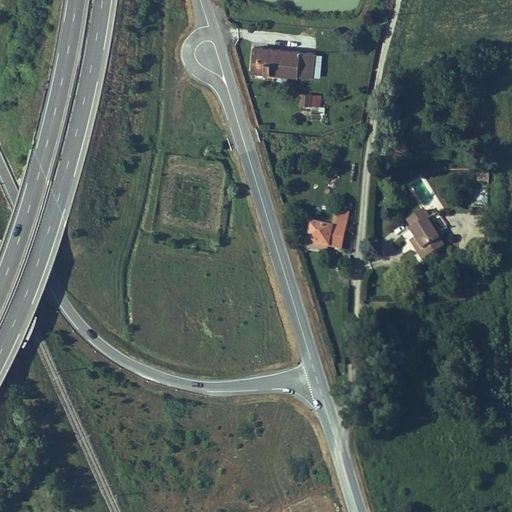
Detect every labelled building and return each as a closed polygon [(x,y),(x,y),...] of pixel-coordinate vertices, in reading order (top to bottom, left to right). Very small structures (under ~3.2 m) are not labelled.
[(307,62),(256,57),(254,81),(304,88),(307,62)] [(320,64),(307,62),(304,88),(318,90),(320,64)] [(304,101),(303,112),(315,113),(316,103),(304,101)] [(419,239),(427,253),(446,242),(429,216),(433,213),(427,203),(411,213),(416,221),(412,224),(422,237),(419,239)] [(319,253),(349,250),(354,249),(352,233),(349,210),(336,212),(338,228),(316,231),(319,253)]
